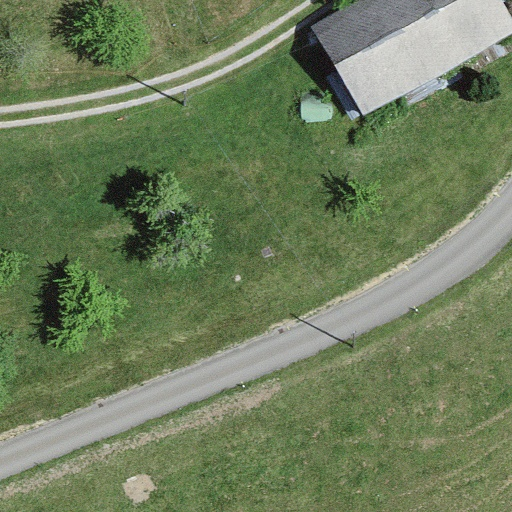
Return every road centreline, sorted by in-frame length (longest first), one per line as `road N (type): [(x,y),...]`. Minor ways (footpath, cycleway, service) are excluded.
road 1 (residential): [(0,461),(353,318),(457,252),(511,199)]
road 2 (track): [(0,119),(155,89),(244,54),(332,0)]
